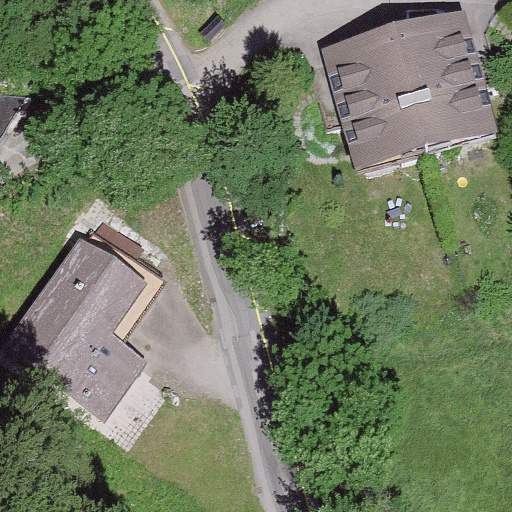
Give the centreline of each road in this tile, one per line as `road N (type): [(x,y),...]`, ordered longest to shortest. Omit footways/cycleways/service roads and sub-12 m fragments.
road 1 (residential): [(177,94),(285,511)]
road 2 (residential): [(177,94),(252,36),(306,7),(345,0)]
